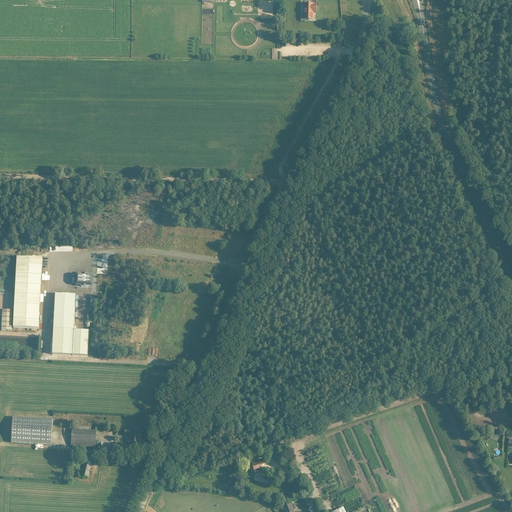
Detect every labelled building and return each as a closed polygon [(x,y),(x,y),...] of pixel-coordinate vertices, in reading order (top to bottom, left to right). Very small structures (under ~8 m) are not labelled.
[(313,20),(313,13),(316,13),(316,6),(313,6),(313,5),(304,5),(304,20),(308,20),(308,21),(310,21),(310,20),(313,20)] [(38,329),(42,259),(17,258),(13,328),(38,329)] [(76,275),(76,286),(81,286),(81,287),(87,288),(87,287),(93,287),(93,275),(88,275),(88,274),(82,274),(81,275),(76,275)] [(55,295),(52,355),(88,357),(89,332),(74,331),(76,296),(55,295)] [(13,311),(2,311),(1,331),(12,331),(13,311)] [(51,445),(53,420),(13,418),(12,443),(51,445)] [(71,446),(91,447),(96,448),(96,432),(87,431),(87,427),(72,427),(71,446)] [(126,430),(125,435),(131,436),(131,443),(140,444),(140,440),(139,440),(140,435),(141,435),(141,431),(126,430)] [(77,476),(83,477),(88,478),(92,462),(85,461),(84,465),(83,470),(80,469),(81,464),(78,463),(77,468),(79,469),(78,473),(77,476)] [(259,463),(252,465),(251,466),(253,472),(254,472),(255,475),(254,475),(255,478),(271,473),(269,467),(261,469),(259,463)] [(32,475),(62,475),(62,468),(32,467),(32,475)] [(275,471),(278,478),(280,477),(281,479),(288,476),(284,467),(275,471)]
